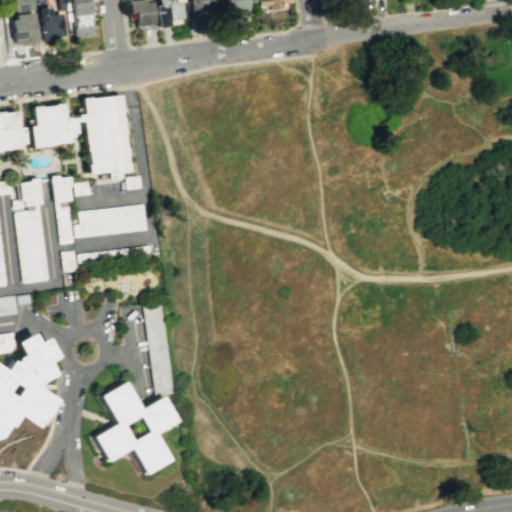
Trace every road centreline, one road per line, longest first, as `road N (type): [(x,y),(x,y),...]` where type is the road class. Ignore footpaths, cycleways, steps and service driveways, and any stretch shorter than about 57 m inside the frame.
road 1 (track): [(138,64),(180,188),(214,218),(330,257),(372,284),(418,286),(511,267)]
road 2 (tertiary): [(468,511),(75,495),(0,480)]
road 3 (residential): [(119,67),(511,10)]
